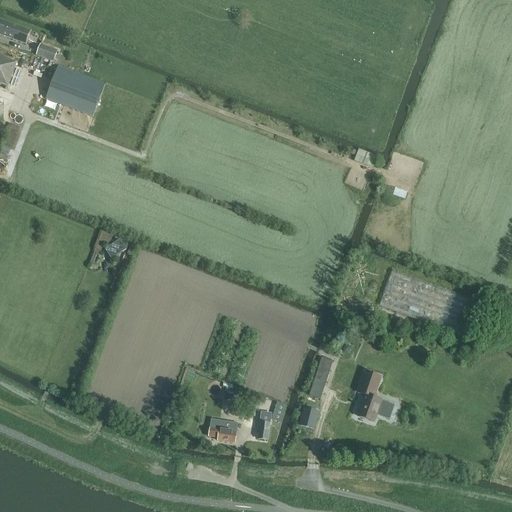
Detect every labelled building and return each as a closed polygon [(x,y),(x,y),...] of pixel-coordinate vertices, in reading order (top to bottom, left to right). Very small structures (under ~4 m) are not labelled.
[(3,21),(0,27),(0,34),(28,45),(33,32),(3,21)] [(43,45),(39,56),(56,62),(60,51),(43,45)] [(0,56),(0,84),(8,88),(17,63),(0,56)] [(58,67),(46,100),(92,117),(105,85),(58,67)] [(353,162),(373,169),(377,157),(358,150),(353,162)] [(103,231),(98,242),(104,244),(109,246),(113,236),(103,231)] [(98,242),(93,254),(99,257),(104,244),(98,242)] [(119,242),(109,248),(114,257),(125,251),(119,242)] [(378,307),(463,338),(476,301),(392,270),(378,307)] [(224,320),(203,374),(219,381),(240,326),(224,320)] [(245,328),(224,382),(241,389),(262,334),(245,328)] [(366,396),(358,417),(374,422),(376,415),(389,419),(394,406),(383,402),(383,401),(373,398),(380,378),(366,373),(359,393),(366,396)] [(305,409),(300,426),(313,429),(318,412),(305,409)] [(262,413),(261,423),(269,424),(271,414),(262,413)] [(209,436),(217,440),(234,443),(238,423),(211,419),(209,436)] [(258,439),(268,440),(270,424),(269,424),(261,423),(260,423),(258,439)]
